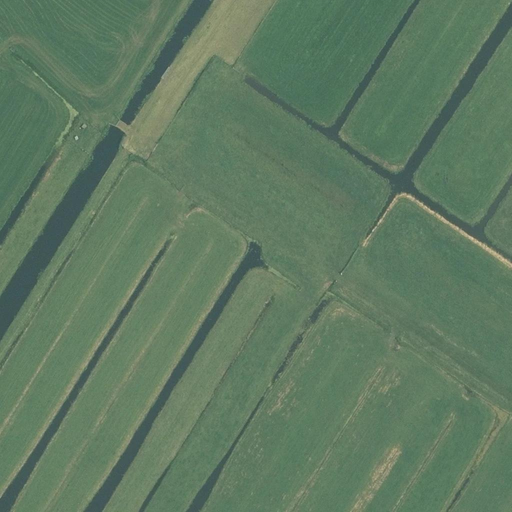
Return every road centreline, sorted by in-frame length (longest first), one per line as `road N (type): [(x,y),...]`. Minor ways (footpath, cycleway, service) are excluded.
road 1 (track): [(511,396),(127,130)]
road 2 (track): [(115,122),(0,12)]
